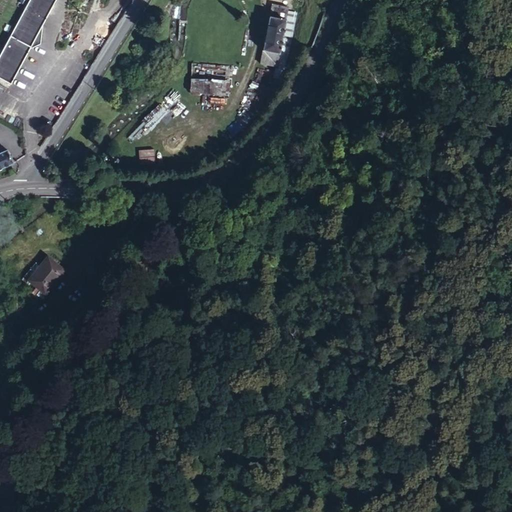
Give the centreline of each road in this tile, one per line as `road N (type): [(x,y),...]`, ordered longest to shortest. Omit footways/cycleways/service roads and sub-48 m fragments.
road 1 (tertiary): [(23,188),(193,186),(257,149),(306,80),(334,0)]
road 2 (residential): [(23,188),(141,0)]
